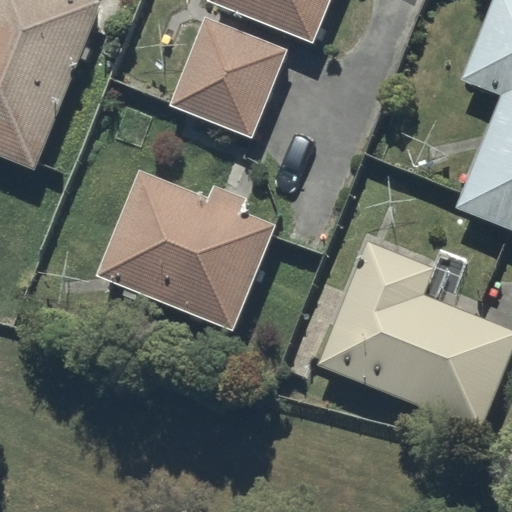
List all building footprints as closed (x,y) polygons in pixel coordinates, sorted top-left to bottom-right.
[(0,0),(0,168),(39,184),(105,15),(65,0),(0,0)] [(215,0),(209,15),(318,57),(340,0),(215,0)] [(502,109),(457,221),(511,243),(511,5),(498,0),(461,93),(502,109)] [(202,31),(170,120),(255,150),(287,61),(202,31)] [(145,187),(101,292),(236,348),(279,243),(244,229),(252,208),(218,194),(210,214),(145,187)] [(368,257),(319,380),(479,445),(511,364),(511,346),(424,311),(435,284),(368,257)]
